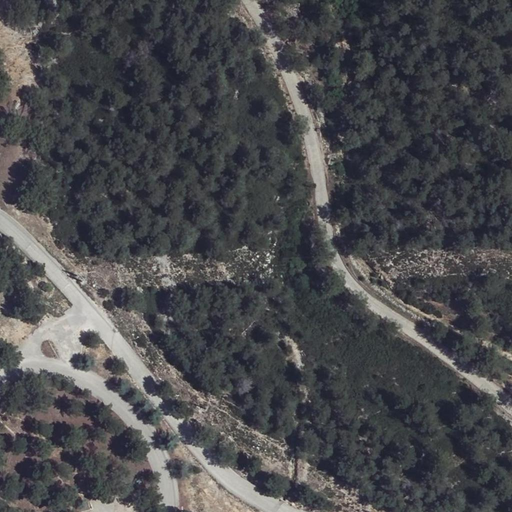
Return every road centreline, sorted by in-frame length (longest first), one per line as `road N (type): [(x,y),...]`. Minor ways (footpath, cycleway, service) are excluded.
road 1 (unclassified): [(511,405),(381,309),(331,255),(310,121),(279,43),(250,0)]
road 2 (unclassified): [(0,218),(95,315),(174,421),(237,485),(284,511)]
